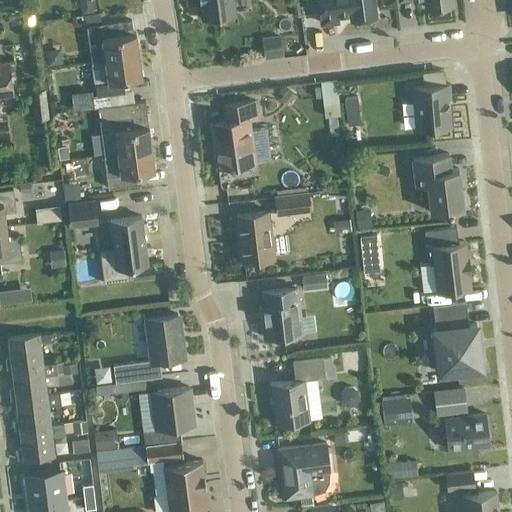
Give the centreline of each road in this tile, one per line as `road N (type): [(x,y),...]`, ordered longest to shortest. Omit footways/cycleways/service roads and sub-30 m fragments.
road 1 (residential): [(241,511),(172,81)]
road 2 (residential): [(172,81),(484,42)]
road 3 (residential): [(511,298),(484,42)]
